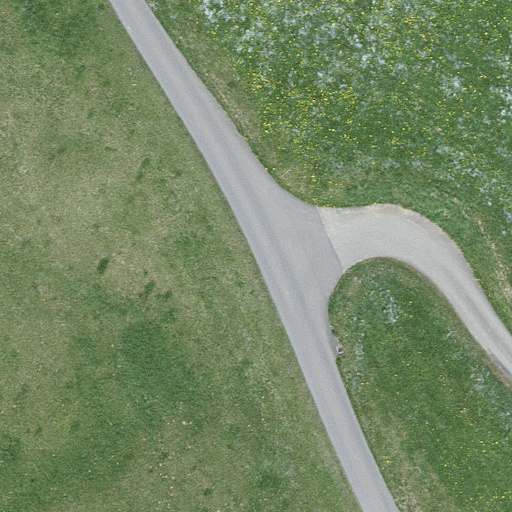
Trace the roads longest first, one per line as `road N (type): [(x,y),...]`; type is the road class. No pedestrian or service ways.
road 1 (track): [(379,511),(267,240),(128,0)]
road 2 (track): [(511,360),(416,246),(319,231),(267,240)]
